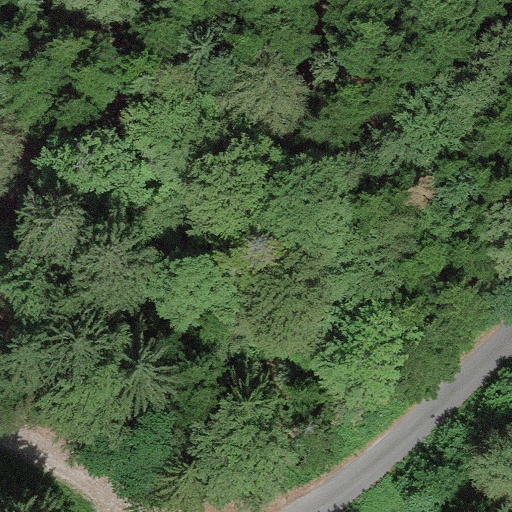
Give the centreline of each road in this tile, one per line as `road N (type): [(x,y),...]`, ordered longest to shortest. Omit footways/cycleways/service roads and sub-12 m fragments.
road 1 (track): [(511,45),(458,85),(342,145),(252,165),(126,168),(0,156)]
road 2 (tertiary): [(328,511),(396,458),(511,334)]
road 3 (track): [(0,425),(132,511)]
